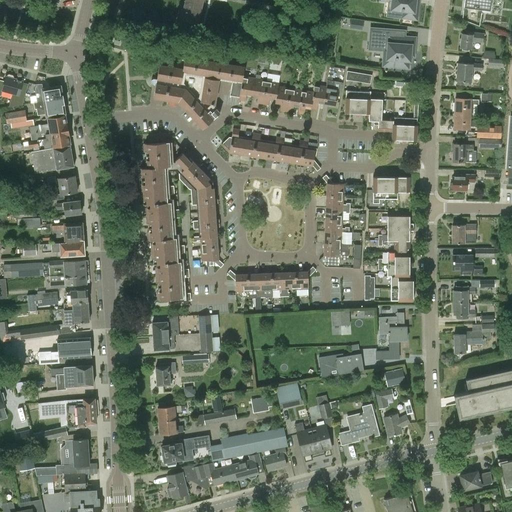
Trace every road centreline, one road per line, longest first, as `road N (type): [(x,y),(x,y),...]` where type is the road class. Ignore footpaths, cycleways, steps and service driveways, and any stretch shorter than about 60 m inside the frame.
road 1 (tertiary): [(119,511),(104,216),(86,120)]
road 2 (residential): [(434,449),(429,206)]
road 3 (residential): [(200,143),(229,114),(326,128),(331,166)]
road 4 (residential): [(430,154),(441,0)]
road 5 (residential): [(310,181),(308,257),(244,256)]
road 6 (residential): [(200,143),(166,114),(86,120)]
